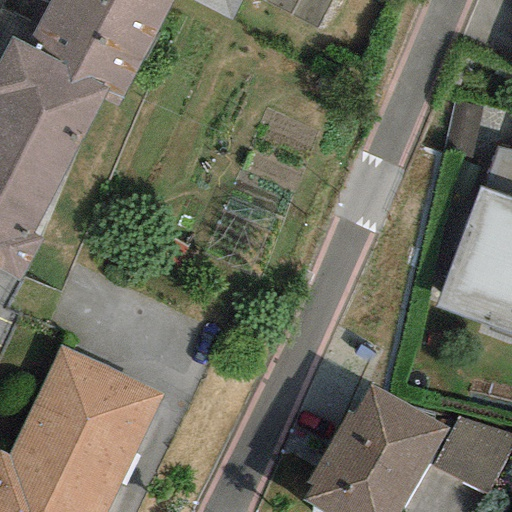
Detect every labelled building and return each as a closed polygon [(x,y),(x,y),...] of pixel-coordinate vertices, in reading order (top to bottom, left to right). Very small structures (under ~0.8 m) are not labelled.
[(116,107),(171,2),(168,0),(46,0),(24,44),(107,86),(101,99),(116,107)] [(240,0),(168,0),(171,2),(171,0),(191,0),(230,20),(240,0)] [(32,234),(101,99),(107,86),(24,44),(8,37),(0,52),(0,271),(20,282),(42,239),(32,234)] [(511,151),(496,148),(482,191),(511,202),(511,151)] [(511,202),(482,191),(477,189),(433,307),(486,327),(484,331),(511,340),(511,202)] [(103,511),(161,394),(58,345),(5,453),(0,450),(0,511),(103,511)] [(398,511),(447,430),(369,385),(367,389),(352,414),(347,411),(304,484),(310,487),(301,502),(317,511),(398,511)] [(511,438),(457,416),(433,467),(485,493),(511,438)]
